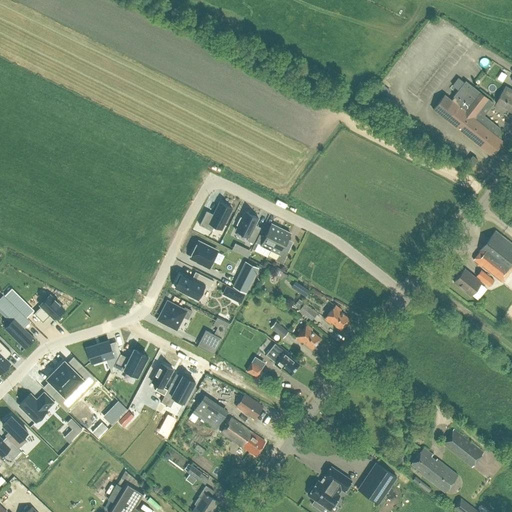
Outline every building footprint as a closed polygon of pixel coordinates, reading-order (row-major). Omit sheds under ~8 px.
[(432,49),(441,54),(455,33),(446,27),(432,49)] [(501,142),(500,127),(484,115),(493,103),(472,86),(471,85),(466,81),(464,83),(458,78),(452,85),(458,90),(453,96),(454,97),(452,100),(444,95),(433,109),(446,120),(483,149),(489,153),(493,153),(501,142)] [(380,98),(387,89),(380,83),(373,92),(380,98)] [(511,90),(505,86),(496,103),(507,109),(507,110),(511,112),(511,90)] [(472,155),(467,162),(472,166),(478,159),(472,155)] [(202,217),(199,224),(205,228),(211,231),(213,228),(214,225),(215,226),(221,229),(226,218),(231,207),(225,204),(219,201),(214,212),(213,214),(210,212),(206,210),(202,217)] [(238,224),(235,229),(248,236),(246,239),(252,242),(260,227),(255,224),(258,217),(245,210),(241,217),(241,216),(237,223),(238,224)] [(270,249),(280,228),(271,224),(261,244),(270,249)] [(282,263),(282,262),(287,252),(282,249),(290,233),(280,228),(270,249),(280,254),(276,260),(282,263)] [(479,251),(473,259),(502,282),(511,269),(511,242),(496,229),(483,245),(478,250),(479,251)] [(255,242),(261,244),(264,236),(259,234),(255,242)] [(197,242),(190,256),(202,262),(201,264),(209,267),(217,251),(197,242)] [(257,268),(245,261),(241,269),(233,285),(245,292),(254,275),(257,268)] [(453,282),(470,296),(481,283),(464,269),(453,282)] [(490,285),(494,280),(480,269),(476,274),(490,285)] [(203,286),(209,289),(213,281),(198,273),(194,280),(182,274),(181,275),(179,274),(175,282),(177,283),(175,287),(189,294),(188,296),(198,301),(203,292),(201,291),(203,286)] [(32,311),(10,290),(5,295),(26,316),(32,311)] [(41,306),(34,313),(42,321),(50,314),(54,318),(64,308),(50,294),(40,304),(41,306)] [(7,301),(2,306),(8,312),(13,307),(7,301)] [(191,311),(184,307),(183,309),(167,301),(158,319),(176,328),(182,316),(187,319),(191,311)] [(317,313),(304,302),(299,309),(311,320),(317,313)] [(341,309),(335,305),(324,319),(330,323),(331,322),(341,329),(349,319),(340,311),(341,309)] [(13,307),(8,312),(14,318),(16,321),(22,316),(13,307)] [(14,318),(4,327),(25,348),(34,338),(16,321),(14,318)] [(288,331),(276,321),(270,328),(283,338),(288,331)] [(311,330),(312,329),(307,324),(295,338),(301,343),(302,342),(311,349),(321,338),(311,330)] [(207,343),(216,348),(221,338),(212,333),(207,343)] [(0,372),(10,362),(6,357),(11,352),(0,340),(0,372)] [(108,341),(86,348),(91,362),(113,355),(108,341)] [(274,361),(277,358),(278,359),(274,364),(280,369),(282,367),(291,375),(299,364),(290,357),(291,355),(286,350),(286,349),(276,341),(266,354),(274,361)] [(120,353),(113,365),(122,370),(124,368),(137,375),(147,356),(138,351),(133,348),(128,357),(120,353)] [(64,361),(56,369),(74,388),(79,382),(82,385),(85,388),(89,384),(94,379),(87,373),(80,366),(78,369),(75,372),(73,370),(64,361)] [(161,361),(151,379),(159,383),(156,388),(165,393),(168,387),(164,385),(174,367),(161,361)] [(246,370),(256,376),(261,368),(251,361),(246,370)] [(56,369),(47,378),(58,389),(55,391),(53,394),(59,401),(66,408),(70,403),(75,398),(72,395),(69,393),(74,388),(56,369)] [(250,387),(254,380),(231,369),(228,376),(250,387)] [(165,393),(160,401),(170,406),(173,400),(182,405),(194,381),(182,374),(176,387),(170,383),(168,387),(165,393)] [(30,394),(19,405),(35,421),(46,410),(46,409),(53,402),(44,392),(38,397),(39,398),(37,400),(30,394)] [(254,418),(263,406),(244,393),(236,406),(254,418)] [(204,396),(192,413),(216,429),(229,412),(204,396)] [(273,420),(283,410),(275,402),(265,411),(273,420)] [(119,403),(114,408),(120,414),(125,409),(119,403)] [(128,410),(118,420),(123,425),(133,415),(128,410)] [(3,422),(2,423),(10,432),(12,433),(10,435),(7,437),(13,443),(18,448),(22,444),(26,440),(24,439),(22,437),(23,436),(27,432),(19,423),(10,415),(9,416),(8,416),(5,418),(3,421),(3,422)] [(265,441),(231,417),(221,432),(242,447),(242,446),(255,455),(265,441)] [(102,432),(97,427),(92,432),(97,437),(102,432)] [(453,427),(441,442),(472,467),(484,452),(453,427)] [(0,437),(0,454),(2,456),(6,452),(13,459),(21,451),(18,448),(8,437),(6,436),(2,440),(0,437)] [(444,492),(457,475),(436,458),(435,460),(431,456),(432,454),(423,447),(410,463),(419,470),(418,471),(444,492)] [(375,462),(357,489),(378,503),(396,476),(375,462)] [(192,464),(191,465),(188,463),(184,469),(196,478),(201,472),(192,464)] [(308,494),(307,495),(314,499),(312,504),(319,509),(322,505),(329,509),(339,495),(337,493),(341,489),(344,491),(351,480),(331,466),(323,477),(325,478),(322,483),(318,480),(313,486),(312,485),(307,492),(308,494)] [(11,476),(7,472),(0,478),(0,486),(0,487),(11,476)] [(122,475),(108,494),(116,499),(126,483),(134,488),(139,481),(127,476),(122,475)] [(484,511),(495,498),(476,483),(466,496),(484,511)] [(142,511),(133,506),(141,493),(126,484),(109,511),(142,511)] [(210,497),(214,491),(206,486),(198,497),(201,499),(192,511),(211,511),(218,502),(210,497)] [(145,496),(139,505),(149,511),(156,502),(145,496)] [(477,511),(460,498),(454,506),(460,511),(477,511)]
